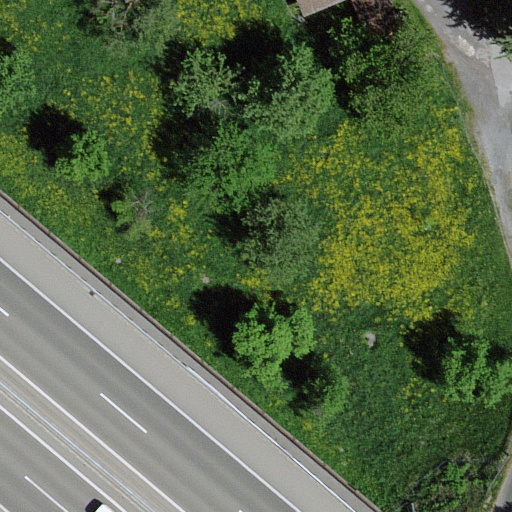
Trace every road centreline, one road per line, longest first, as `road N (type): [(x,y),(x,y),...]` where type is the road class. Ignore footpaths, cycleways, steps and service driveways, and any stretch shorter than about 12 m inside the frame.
road 1 (motorway): [(239,511),(0,309)]
road 2 (track): [(435,0),(511,184)]
